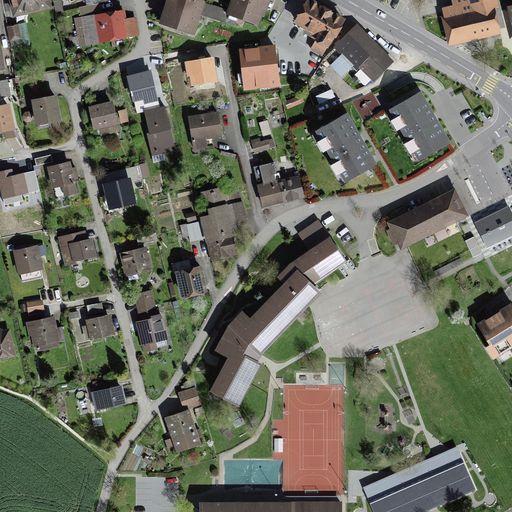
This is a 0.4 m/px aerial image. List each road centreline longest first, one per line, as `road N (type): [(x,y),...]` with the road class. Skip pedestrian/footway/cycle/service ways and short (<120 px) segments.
road 1 (residential): [(148,412),(264,234),(296,213),(401,191),(511,119)]
road 2 (residential): [(140,0),(142,50),(86,87),(74,105),(119,295)]
road 3 (primary): [(345,0),(511,99)]
road 4 (residential): [(119,295),(148,412)]
